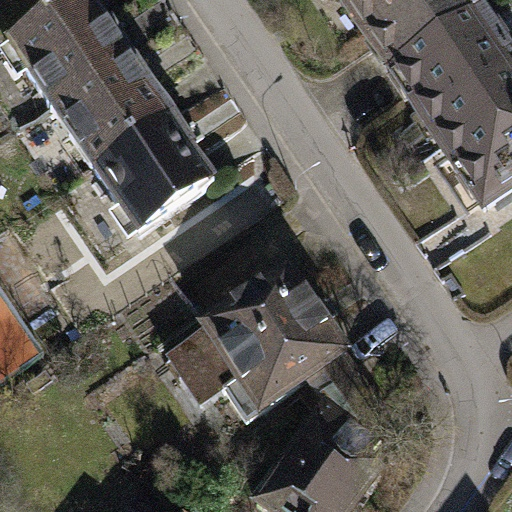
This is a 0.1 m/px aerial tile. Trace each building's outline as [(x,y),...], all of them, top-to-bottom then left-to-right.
[(71,0),(5,46),(50,111),(126,59),(84,0),(71,0)] [(482,13),(473,0),(341,0),(391,74),(482,13)] [(511,192),(511,57),(482,13),(391,74),(483,211),(511,192)] [(50,111),(95,177),(171,124),(126,59),(50,111)] [(95,177),(140,242),(216,189),(171,124),(95,177)] [(223,389),(249,425),(297,392),(319,424),(337,394),(361,384),(286,276),(167,358),(199,405),(223,389)] [(255,506),(263,511),(347,511),(376,472),(365,455),(381,436),(365,417),(374,404),(361,384),(337,394),(319,424),(255,506)]
